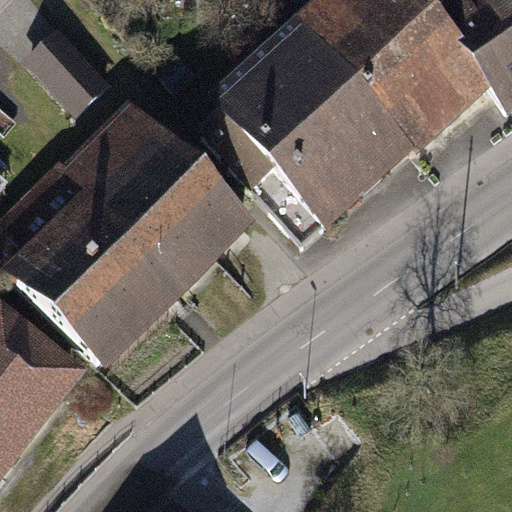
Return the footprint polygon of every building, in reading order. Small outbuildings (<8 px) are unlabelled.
[(393,0),(357,0),(304,45),(409,163),(481,97),(400,8),(393,0)] [(511,0),(411,0),(400,8),(481,97),(511,125),(511,0)] [(110,95),(59,36),(25,70),(75,127),(110,95)] [(409,163),(304,45),(219,125),(331,236),(409,163)] [(141,100),(0,240),(0,262),(114,376),(266,225),(141,100)] [(0,483),(86,371),(3,308),(0,312),(0,483)]
